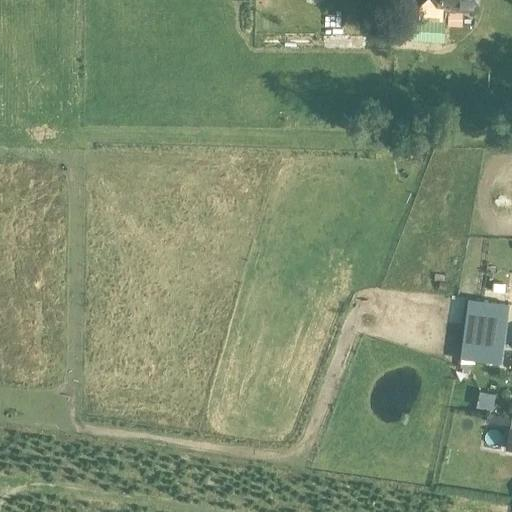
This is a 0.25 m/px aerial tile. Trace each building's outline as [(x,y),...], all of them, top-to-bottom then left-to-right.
[(300,0),(263,0),(264,13),(301,12),(300,0)] [(316,0),(303,0),(306,12),(319,10),(316,0)] [(430,20),(445,21),(446,10),(478,12),(478,0),(425,0),(425,14),(400,13),(399,31),(429,32),(430,20)] [(483,297),(483,280),(466,280),(466,297),(483,297)] [(509,303),(468,298),(460,357),(501,362),(509,303)]
